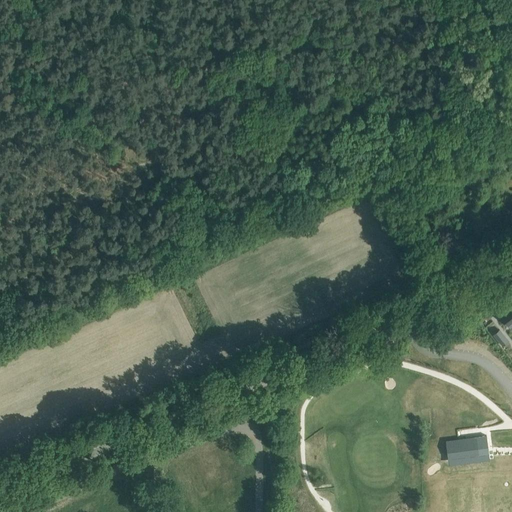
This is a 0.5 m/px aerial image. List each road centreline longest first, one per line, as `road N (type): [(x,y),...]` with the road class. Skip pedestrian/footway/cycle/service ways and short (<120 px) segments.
road 1 (unclassified): [(0,494),(410,320),(511,260)]
road 2 (residential): [(23,511),(120,465),(241,426),(254,433),(260,453),(258,511)]
road 3 (track): [(511,107),(433,0)]
